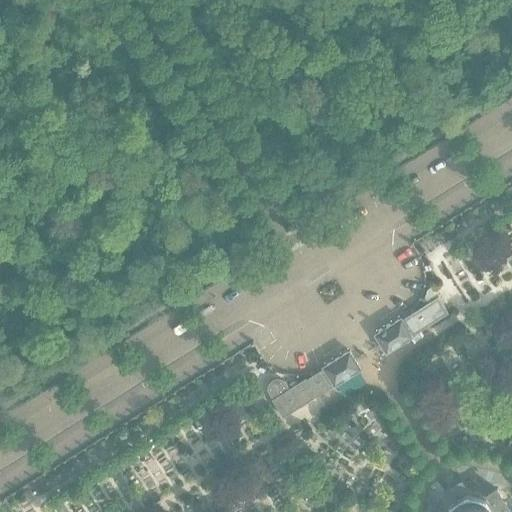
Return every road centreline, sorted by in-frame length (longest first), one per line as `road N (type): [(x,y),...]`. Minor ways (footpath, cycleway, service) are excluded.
road 1 (residential): [(0,454),(511,132)]
road 2 (unknown): [(229,0),(354,181)]
